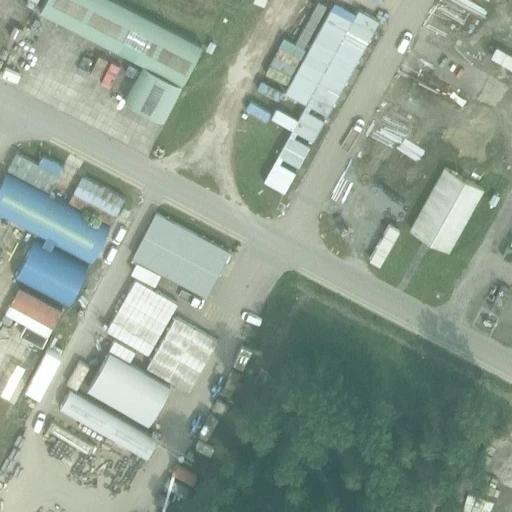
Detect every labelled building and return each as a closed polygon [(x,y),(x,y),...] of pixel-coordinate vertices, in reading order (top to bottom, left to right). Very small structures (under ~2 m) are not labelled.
[(121,0),(45,0),(41,10),(144,63),(125,100),(164,120),(203,42),(121,0)] [(279,155),(258,191),(280,203),(297,171),(282,163),(285,158),(300,166),(311,146),(295,138),(297,133),(314,141),(325,120),(309,112),(312,106),(327,115),(372,30),(377,21),(357,10),(355,12),(352,19),(331,8),(285,91),(307,103),(298,119),(277,107),(271,119),(292,130),(279,155)] [(407,147),(422,162),(437,147),(422,132),(407,147)] [(411,230),(450,251),(485,188),(446,166),(411,230)] [(0,180),(0,214),(90,262),(109,227),(4,172),(0,180)] [(157,213),(134,256),(206,295),(228,250),(157,213)] [(17,273),(70,301),(88,267),(35,239),(17,273)] [(177,316),(148,367),(189,390),(217,340),(177,316)] [(157,317),(134,355),(144,361),(167,323),(157,317)] [(18,343),(8,367),(37,379),(47,356),(18,343)] [(111,350),(89,389),(150,425),(172,386),(111,350)] [(0,370),(8,373),(12,360),(0,356),(0,370)] [(28,397),(34,386),(16,377),(11,388),(28,397)] [(60,406),(147,455),(157,436),(71,387),(60,406)]
